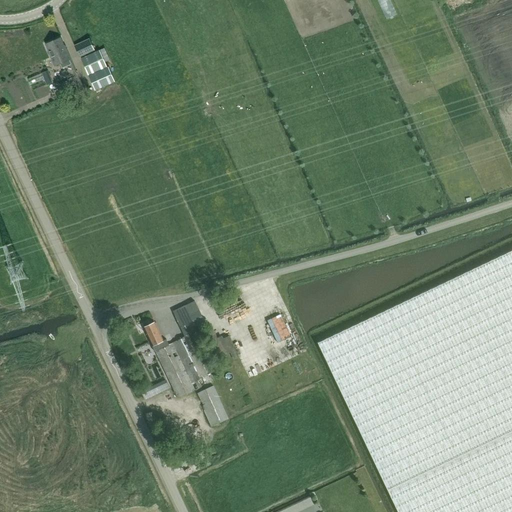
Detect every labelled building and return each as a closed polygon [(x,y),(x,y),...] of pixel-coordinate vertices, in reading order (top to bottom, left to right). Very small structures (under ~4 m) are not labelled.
[(19,25),(10,27),(12,34),(21,32),(19,25)] [(55,66),(59,64),(61,68),(72,63),(70,59),(65,47),(64,47),(60,38),(45,44),(55,66)] [(94,50),(89,38),(75,45),(77,51),(79,57),(94,50)] [(112,81),(107,68),(107,67),(106,63),(110,61),(104,48),(100,50),(81,58),(88,75),(94,88),(112,81)] [(47,70),(41,73),(46,85),(52,82),(47,70)] [(511,511),(511,251),(318,344),(397,511),(511,511)] [(223,312),(234,308),(232,303),(221,307),(223,312)] [(186,307),(185,304),(173,309),(182,330),(195,325),(187,306),(186,307)] [(153,347),(156,352),(178,399),(210,383),(188,335),(166,347),(163,342),(154,322),(144,327),(153,347)] [(247,366),(253,363),(244,341),(234,345),(246,377),(250,376),(247,366)] [(273,355),(277,363),(295,356),(291,347),(273,355)] [(197,394),(203,405),(202,406),(212,428),(229,419),(214,386),(197,394)] [(151,397),(149,392),(142,395),(145,400),(151,397)] [(197,417),(183,424),(190,441),(204,435),(197,417)] [(212,462),(241,449),(236,438),(207,452),(212,462)]
